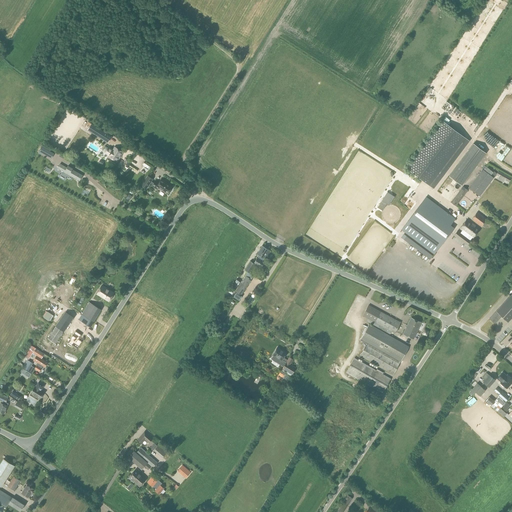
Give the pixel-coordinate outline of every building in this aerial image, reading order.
[(433,189),(469,141),(442,120),(406,168),(433,189)] [(107,143),(111,137),(96,127),(92,133),(107,143)] [(473,143),(449,175),(461,185),(485,153),(473,143)] [(123,152),(114,147),(113,150),(109,147),(105,153),(109,155),(109,156),(117,162),(123,152)] [(45,149),(42,153),(51,158),(54,154),(45,149)] [(67,168),(60,164),(57,168),(64,172),(68,174),(79,180),(82,175),(71,169),(72,168),(68,166),(67,168)] [(493,172),(485,166),(469,188),(479,196),(493,178),(490,176),(493,172)] [(509,182),(511,178),(498,171),(496,175),(499,176),(497,179),(503,182),(505,179),(509,182)] [(147,189),(153,179),(148,176),(141,185),(147,189)] [(173,187),(161,179),(158,183),(155,181),(152,185),(158,189),(159,187),(162,189),(161,190),(168,194),(173,187)] [(468,189),(463,185),(451,202),(455,205),(468,189)] [(387,192),(382,201),(389,205),(394,197),(387,192)] [(435,254),(441,245),(454,228),(450,225),(455,219),(426,197),(402,229),(435,254)] [(481,226),(486,219),(477,212),(472,219),(481,226)] [(460,233),(470,240),(472,238),(479,229),(467,219),(460,229),(462,231),(460,233)] [(297,236),(298,230),(288,227),(287,234),(297,236)] [(466,245),(470,240),(460,233),(457,231),(454,236),(466,245)] [(257,258),(254,263),(261,267),(264,262),(262,261),(264,258),(269,250),(262,246),(257,254),(259,255),(257,258)] [(250,261),(244,270),(249,273),(255,264),(250,261)] [(241,295),(251,280),(246,276),(241,283),(235,291),(236,292),(233,297),(237,299),(240,295),(241,295)] [(232,294),(240,282),(236,280),(229,292),(232,294)] [(109,301),(113,293),(107,289),(107,288),(102,285),(97,294),(109,301)] [(255,289),(249,301),(253,304),(259,291),(255,289)] [(511,293),(496,311),(497,311),(490,318),(495,323),(501,316),(503,318),(503,317),(508,322),(511,317),(511,293)] [(230,315),(237,305),(232,301),(224,311),(230,315)] [(91,327),(101,309),(89,302),(79,320),(91,327)] [(394,332),(400,323),(368,306),(363,315),(394,332)] [(66,312),(56,326),(64,331),(73,317),(66,312)] [(414,339),(421,322),(411,318),(403,334),(414,339)] [(361,340),(367,344),(360,356),(393,374),(409,347),(370,324),(361,340)] [(56,328),(49,338),(55,342),(62,332),(56,328)] [(75,329),(67,339),(76,345),(81,339),(79,338),(82,333),(75,329)] [(45,353),(40,350),(30,344),(22,355),(29,359),(33,353),(37,356),(34,360),(38,363),(36,365),(37,366),(35,369),(39,371),(43,365),(45,367),(48,362),(42,359),(45,353)] [(286,363),(287,360),(283,358),(286,352),(277,346),(272,355),(273,355),(271,358),(284,366),(286,363)] [(289,357),(287,360),(286,363),(284,366),(283,368),(292,373),(296,368),(289,364),(293,359),(289,357)] [(383,393),(391,379),(354,358),(346,373),(383,393)] [(33,367),(31,365),(33,363),(26,359),(21,366),(30,372),(33,367)] [(23,368),(21,371),(29,376),(31,373),(23,368)] [(504,378),(506,376),(502,373),(497,379),(501,382),(500,382),(503,385),(507,380),(504,378)] [(488,387),(495,379),(489,375),(483,382),(488,387)] [(507,380),(503,385),(507,388),(511,384),(511,385),(511,383),(511,378),(507,375),(506,376),(504,378),(507,380)] [(41,390),(44,385),(39,382),(35,387),(31,393),(33,395),(33,396),(35,397),(36,396),(40,398),(44,392),(41,390)] [(480,396),(485,390),(481,386),(473,395),(477,399),(480,396)] [(506,401),(509,397),(497,387),(494,390),(498,394),(506,401)] [(12,391),(10,394),(18,400),(21,396),(12,391)] [(0,411),(4,414),(8,403),(6,402),(8,398),(0,395),(0,399),(3,401),(2,403),(1,403),(0,404),(0,411)] [(491,405),(494,401),(488,397),(485,401),(491,405)] [(148,435),(145,432),(138,439),(141,442),(144,439),(149,443),(153,439),(148,435)] [(163,457),(168,451),(160,444),(155,450),(163,457)] [(141,448),(136,453),(133,451),(131,450),(127,453),(129,455),(128,456),(136,463),(141,457),(139,456),(140,455),(144,450),(141,448)] [(158,462),(144,450),(140,455),(153,467),(158,462)] [(147,463),(141,457),(136,463),(142,469),(144,466),(148,469),(151,466),(147,463)] [(0,485),(2,486),(15,466),(4,459),(0,465),(0,485)] [(178,470),(186,477),(191,472),(183,465),(178,470)] [(140,486),(146,479),(135,469),(130,476),(135,481),(140,486)] [(157,480),(156,479),(153,476),(148,482),(157,489),(156,491),(159,494),(165,488),(161,485),(162,484),(158,481),(159,480),(158,479),(157,480)] [(14,490),(20,481),(14,477),(10,482),(8,481),(5,485),(14,490)] [(33,493),(35,490),(34,489),(27,484),(21,493),(29,498),(32,493),(33,493)] [(24,505),(13,498),(0,489),(0,503),(7,507),(9,503),(21,511),(24,505)] [(337,511),(342,511),(352,498),(347,495),(336,511),(337,511)]
